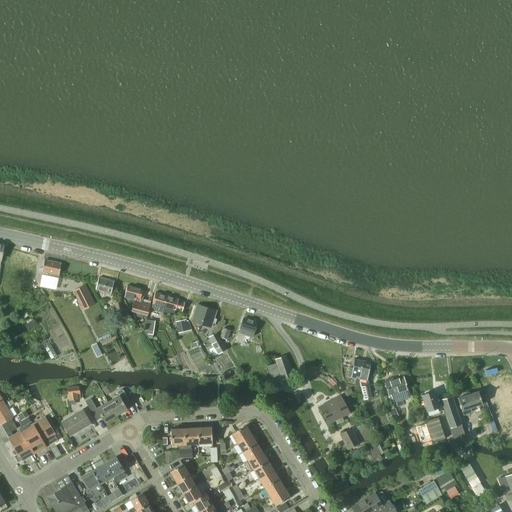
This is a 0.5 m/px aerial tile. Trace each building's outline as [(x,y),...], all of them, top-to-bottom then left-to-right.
[(42,274),(41,275),(58,278),(60,267),(61,264),(44,260),(42,271),(42,273),(42,274)] [(102,294),(110,296),(113,281),(98,277),(95,289),(103,291),(102,294)] [(85,285),(72,291),(82,310),(94,304),(85,285)] [(124,297),(134,300),(131,311),(147,315),(149,305),(139,303),(142,289),(127,285),(124,297)] [(162,313),(162,311),(164,306),(163,306),(165,295),(155,292),(152,303),(150,309),(162,313)] [(164,306),(162,311),(162,312),(173,315),(175,310),(175,308),(181,310),(183,302),(178,300),(178,299),(165,295),(163,306),(164,306)] [(119,299),(113,301),(118,312),(123,310),(119,299)] [(216,310),(196,304),(191,321),(210,327),(212,323),(214,324),(216,319),(213,318),(216,310)] [(239,332),(252,337),(256,323),(243,318),(241,325),(239,332)] [(144,333),(152,334),(154,321),(149,320),(146,320),(144,333)] [(186,320),(175,322),(178,333),(192,330),(188,321),(187,321),(186,320)] [(220,336),(227,339),(229,330),(223,328),(220,336)] [(209,337),(218,354),(226,349),(217,333),(209,337)] [(95,344),(90,346),(96,358),(101,355),(95,344)] [(285,356),(275,359),(276,363),(282,379),(292,376),(285,356)] [(356,379),(358,379),(362,361),(354,360),(353,362),(352,371),(349,370),(348,375),(351,375),(350,377),(356,379)] [(362,361),(358,379),(360,387),(361,388),(369,386),(367,378),(370,363),(362,361)] [(384,383),(388,395),(391,394),(394,402),(409,397),(409,395),(411,395),(410,392),(408,393),(403,377),(393,380),(392,378),(384,380),(385,383),(384,383)] [(487,400),(495,418),(511,410),(511,390),(506,377),(504,378),(489,385),(488,385),(493,397),(487,400)] [(78,386),(66,388),(68,400),(69,400),(75,399),(78,399),(77,394),(79,394),(78,386)] [(361,388),(363,400),(372,398),(369,386),(361,388)] [(118,395),(107,402),(116,416),(126,410),(123,404),(129,401),(122,390),(120,390),(116,392),(118,395)] [(421,396),(426,412),(439,407),(434,391),(421,396)] [(483,391),(478,393),(479,394),(482,404),(484,411),(490,409),(483,391)] [(457,398),(461,411),(482,404),(479,394),(478,393),(478,392),(457,398)] [(451,396),(441,400),(450,428),(461,424),(451,396)] [(320,407),(329,423),(348,413),(339,397),(320,407)] [(85,401),(89,408),(94,405),(90,398),(85,401)] [(94,405),(89,408),(96,420),(101,417),(104,423),(116,416),(107,402),(96,408),(94,405)] [(4,403),(0,404),(0,424),(3,430),(14,423),(11,418),(12,418),(4,403)] [(389,410),(391,418),(397,415),(395,408),(389,410)] [(61,422),(69,436),(90,423),(82,409),(61,422)] [(17,415),(21,421),(27,417),(29,416),(25,410),(17,415)] [(511,410),(495,418),(507,446),(511,443),(511,410)] [(9,438),(8,439),(17,455),(19,455),(22,461),(54,442),(57,440),(53,434),(54,433),(45,417),(29,426),(28,424),(19,430),(20,431),(13,436),(9,438)] [(21,421),(18,423),(21,427),(29,422),(27,417),(21,421)] [(426,422),(433,443),(444,439),(438,418),(426,422)] [(14,423),(3,430),(4,431),(6,435),(11,432),(17,429),(15,425),(14,423)] [(429,436),(425,424),(416,427),(419,439),(421,443),(430,440),(429,436)] [(231,434),(236,443),(250,434),(245,425),(231,434)] [(211,427),(197,428),(198,444),(212,443),(211,427)] [(197,428),(184,429),(185,445),(191,444),(198,444),(197,428)] [(185,449),(184,429),(170,429),(171,446),(179,445),(179,449),(178,449),(179,458),(185,458),(185,449)] [(340,434),(348,450),(350,449),(359,444),(351,429),(340,434)] [(382,439),(377,429),(374,430),(373,431),(377,442),(382,439)] [(236,443),(242,452),(256,443),(250,434),(236,443)] [(409,437),(400,440),(401,442),(403,447),(411,444),(409,437)] [(242,452),(247,461),(261,452),(256,443),(242,452)] [(248,461),(245,463),(248,468),(251,466),(253,470),(267,461),(261,452),(247,461),(248,461)] [(116,457),(104,464),(112,477),(124,470),(116,457)] [(431,464),(438,476),(447,470),(440,458),(431,464)] [(253,470),(259,479),(272,470),(267,461),(253,470)] [(479,483),(480,483),(468,462),(459,467),(476,497),(485,492),(479,483)] [(104,464),(92,471),(100,484),(112,477),(104,464)] [(183,464),(170,472),(176,482),(189,475),(183,464)] [(228,466),(221,471),(224,476),(235,469),(233,465),(230,468),(228,466)] [(210,470),(213,475),(218,472),(216,467),(210,470)] [(259,479),(264,488),(278,479),(272,470),(259,479)] [(100,484),(92,471),(80,477),(88,491),(100,484)] [(440,493),(452,486),(456,483),(449,471),(417,489),(425,503),(432,499),(437,496),(441,494),(440,493)] [(176,482),(182,493),(195,485),(192,480),(196,477),(193,473),(189,475),(176,482)] [(229,473),(224,476),(228,481),(233,478),(229,473)] [(499,479),(498,479),(501,488),(508,485),(511,493),(511,473),(504,477),(503,476),(500,477),(499,479)] [(122,495),(138,486),(134,479),(118,488),(122,495)] [(264,488),(270,497),(284,488),(278,479),(264,488)] [(225,482),(217,486),(220,491),(227,487),(225,482)] [(72,483),(67,486),(46,497),(54,511),(84,511),(87,510),(72,483)] [(182,493),(188,503),(192,501),(201,496),(195,485),(182,493)] [(235,493),(240,491),(236,485),(231,487),(235,493)] [(454,487),(446,492),(449,498),(458,494),(454,487)] [(222,491),(225,496),(231,492),(228,488),(222,491)] [(284,488),(270,497),(275,506),(289,497),(284,488)] [(231,492),(225,496),(228,501),(234,497),(231,492)] [(374,511),(390,503),(389,500),(387,501),(381,492),(376,496),(375,494),(352,508),(353,509),(352,510),(352,511),(374,511)] [(107,496),(111,502),(116,499),(113,493),(107,496)] [(133,511),(148,504),(142,493),(130,501),(133,507),(128,510),(129,511),(133,511)] [(201,496),(192,501),(193,501),(199,511),(212,504),(209,499),(205,493),(201,496)] [(95,503),(99,509),(105,506),(101,500),(95,503)] [(212,504),(199,511),(198,511),(216,511),(215,509),(218,507),(215,502),(212,504)] [(285,503),(276,508),(278,511),(282,511),(288,509),(285,503)] [(395,511),(390,503),(374,511),(395,511)]
